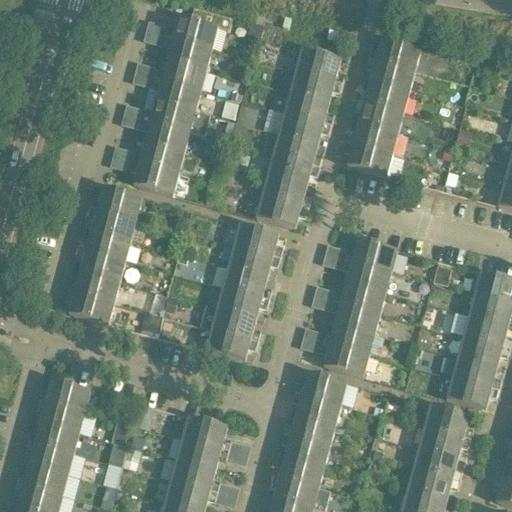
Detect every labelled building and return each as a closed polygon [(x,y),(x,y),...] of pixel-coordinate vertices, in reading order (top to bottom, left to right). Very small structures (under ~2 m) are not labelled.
[(165,42),(211,54),(217,33),(224,35),(227,23),(189,13),(186,24),(178,22),(175,34),(168,32),(165,42)] [(289,23),(283,22),(281,31),(287,33),(289,23)] [(325,44),(335,46),(338,36),(328,33),(325,44)] [(206,75),(211,54),(165,42),(162,52),(169,54),(166,64),(206,75)] [(370,54),(368,64),(414,77),(420,55),(380,44),(377,56),(370,54)] [(301,55),(295,77),(342,89),(344,79),(337,77),(340,66),(301,55)] [(200,96),(206,75),(166,64),(164,75),(157,73),(154,83),(200,96)] [(409,98),(414,77),(368,64),(365,74),(372,76),(369,87),(409,98)] [(339,99),(342,89),(295,77),(289,98),(329,108),(332,97),(339,99)] [(195,117),(200,96),(154,83),(151,93),(158,95),(155,106),(195,117)] [(403,118),(409,98),(369,87),(366,98),(359,96),(356,106),(403,118)] [(326,119),(329,108),(289,98),(284,118),(330,131),(333,121),(326,119)] [(195,117),(155,106),(152,117),(145,115),(143,125),(189,138),(190,137),(204,141),(209,121),(195,117)] [(398,139),(403,118),(356,106),(354,116),(361,118),(358,128),(398,139)] [(328,141),(330,131),(284,118),(278,139),(318,150),(320,139),(328,141)] [(184,159),(189,138),(143,125),(140,135),(147,137),(144,148),(184,159)] [(392,160),(398,139),(358,128),(355,140),(348,138),(346,147),(392,160)] [(315,161),(318,150),(278,139),(273,160),(319,173),(322,163),(315,161)] [(386,182),(392,160),(346,147),(342,158),(350,160),(346,171),(386,182)] [(178,179),(184,159),(144,148),(141,159),(134,157),(132,167),(178,179)] [(316,183),(319,173),(273,160),(267,181),(306,192),(309,181),(316,183)] [(172,202),(178,179),(132,167),(129,177),(136,179),(133,191),(172,202)] [(511,170),(509,169),(503,190),(511,192),(511,170)] [(304,203),(306,192),(267,181),(261,202),(308,214),(311,205),(304,203)] [(511,192),(503,190),(497,212),(511,215),(511,192)] [(92,202),(90,212),(136,225),(142,203),(103,193),(99,204),(92,202)] [(305,225),(308,214),(261,202),(255,224),(295,235),(298,223),(305,225)] [(131,246),(136,225),(90,212),(87,223),(94,225),(91,235),(131,246)] [(239,229),(233,251),(280,264),(283,254),(275,252),(279,240),(239,229)] [(125,267),(131,246),(91,235),(88,246),(81,244),(78,254),(125,267)] [(347,255),(344,265),(391,278),(397,256),(357,245),(354,257),(347,255)] [(277,274),(280,264),(233,251),(228,272),(267,283),(270,272),(277,274)] [(120,288),(125,267),(78,254),(76,264),(83,266),(80,277),(120,288)] [(385,299),(391,278),(344,265),(341,276),(349,278),(346,288),(385,299)] [(264,294),(267,283),(228,272),(222,293),(269,306),(271,296),(264,294)] [(114,309),(120,288),(80,277),(77,288),(70,286),(67,296),(114,309)] [(511,286),(480,278),(474,300),(511,310),(511,286)] [(380,320),(385,299),(346,288),(343,299),(336,297),(333,307),(380,320)] [(269,306),(222,293),(216,314),(256,325),(259,314),(266,316),(269,306)] [(108,331),(114,309),(67,296),(64,306),(72,308),(68,320),(108,331)] [(511,321),(511,310),(474,300),(468,321),(508,332),(510,321),(511,321)] [(374,340),(380,320),(333,307),(330,317),(337,319),(334,330),(374,340)] [(253,335),(256,325),(216,314),(205,311),(199,332),(211,335),(257,347),(260,337),(253,335)] [(505,343),(508,332),(468,321),(463,342),(509,355),(511,344),(505,343)] [(369,361),(374,340),(334,330),(331,341),(325,339),(322,349),(369,361)] [(255,358),(257,347),(211,335),(205,357),(245,367),(248,356),(255,358)] [(507,365),(509,355),(463,342),(457,363),(497,374),(499,363),(507,365)] [(363,383),(369,361),(322,349),(319,359),(326,361),(323,373),(363,383)] [(494,384),(497,374),(457,363),(452,384),(498,396),(501,386),(494,384)] [(297,388),(294,398),(340,411),(346,389),(307,378),(304,390),(297,388)] [(495,406),(498,396),(452,384),(446,406),(485,416),(488,405),(495,406)] [(41,396),(38,406),(84,419),(90,397),(51,387),(48,398),(41,396)] [(335,432),(340,411),(294,398),(291,408),(298,410),(295,421),(335,432)] [(79,440),(84,419),(38,406),(35,416),(42,418),(39,429),(79,440)] [(429,411),(423,433),(470,446),(473,436),(466,434),(469,422),(429,411)] [(329,452),(335,432),(295,421),(292,432),(285,430),(283,440),(329,452)] [(188,424),(182,446),(228,458),(231,448),(224,446),(227,434),(188,424)] [(129,431),(116,428),(111,448),(124,451),(129,431)] [(73,461),(79,440),(39,429),(36,440),(30,438),(27,448),(73,461)] [(468,456),(470,446),(423,433),(418,454),(457,465),(460,454),(468,456)] [(324,473),(329,452),(283,440),(280,450),(287,452),(284,463),(324,473)] [(511,466),(511,444),(505,443),(503,453),(510,455),(507,466),(511,466)] [(226,468),(228,458),(182,446),(176,466),(215,477),(218,466),(226,468)] [(68,482),(73,461),(27,448),(24,458),(31,460),(28,471),(68,482)] [(126,452),(113,448),(108,468),(121,472),(126,452)] [(455,475),(457,465),(418,454),(412,475),(459,488),(462,477),(455,475)] [(318,494),(324,473),(284,463),(281,474),(274,472),(272,482),(318,494)] [(213,487),(215,477),(176,466),(171,487),(217,500),(220,489),(213,487)] [(511,489),(511,466),(507,466),(504,476),(497,474),(494,485),(511,489)] [(62,502),(68,482),(28,471),(25,482),(18,480),(16,490),(62,502)] [(456,497),(459,488),(412,475),(407,496),(446,507),(449,495),(456,497)] [(325,511),(330,497),(318,494),(272,482),(269,492),(276,494),(273,504),(301,511),(325,511)] [(511,511),(511,489),(494,485),(492,495),(499,497),(495,508),(511,511)] [(221,486),(217,507),(237,510),(241,490),(221,486)] [(217,500),(171,487),(165,508),(179,511),(206,511),(207,508),(214,509),(217,500)] [(59,511),(62,502),(16,490),(13,500),(20,502),(17,511),(59,511)] [(444,511),(446,507),(407,496),(402,511),(444,511)]
